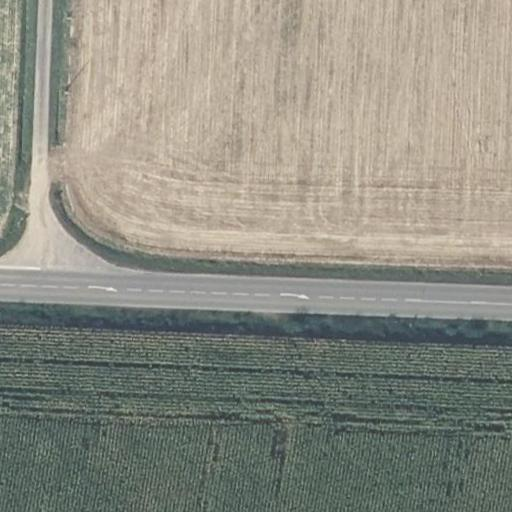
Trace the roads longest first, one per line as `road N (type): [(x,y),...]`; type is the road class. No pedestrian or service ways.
road 1 (secondary): [(38,287),(511,305)]
road 2 (unclassified): [(38,287),(49,0)]
